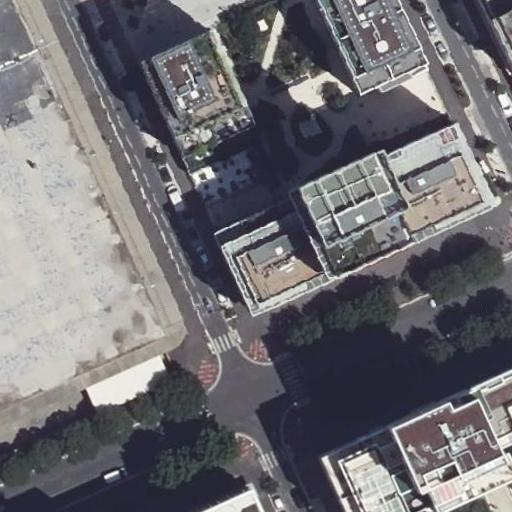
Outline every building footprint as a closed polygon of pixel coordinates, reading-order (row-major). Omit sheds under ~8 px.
[(0,0),(0,403),(161,332),(121,244),(147,232),(127,188),(102,200),(10,0),(0,0)] [(10,0),(102,200),(127,188),(42,0),(10,0)] [(393,0),(313,0),(357,94),(376,87),(379,94),(427,70),(393,0)] [(511,0),(477,0),(498,44),(511,73),(511,0)] [(210,29),(138,62),(190,175),(262,142),(210,29)] [(453,123),(216,231),(252,310),(305,286),(491,202),(453,123)] [(0,421),(89,382),(101,410),(170,379),(162,362),(158,351),(187,338),(190,328),(147,232),(121,244),(161,332),(0,403),(0,421)] [(511,367),(317,458),(341,511),(429,511),(505,478),(492,451),(511,442),(511,367)] [(198,511),(258,511),(248,489),(198,511)]
